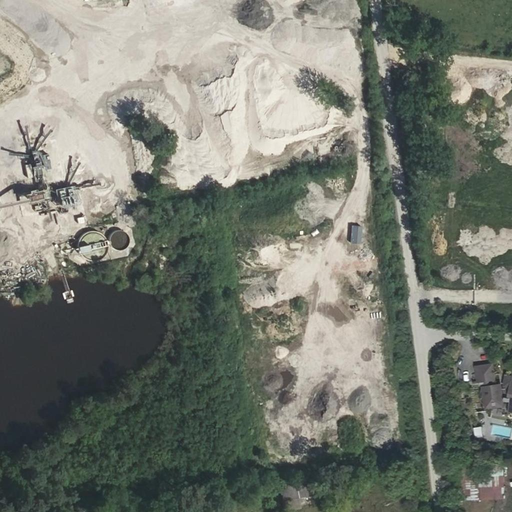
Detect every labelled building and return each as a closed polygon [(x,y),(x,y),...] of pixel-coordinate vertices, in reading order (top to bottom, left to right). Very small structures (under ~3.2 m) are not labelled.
[(292,53),(296,64),(306,61),(302,49),(292,53)] [(479,383),(498,380),(495,362),(476,365),(479,383)] [(483,386),(486,409),(493,408),(494,417),(507,415),(503,383),(483,386)] [(506,465),(462,465),(462,499),(506,500),(506,465)] [(332,480),(335,502),(349,501),(348,491),(360,489),(359,477),(332,480)] [(300,497),(310,496),(309,482),(281,484),(283,507),(300,507),(300,497)]
